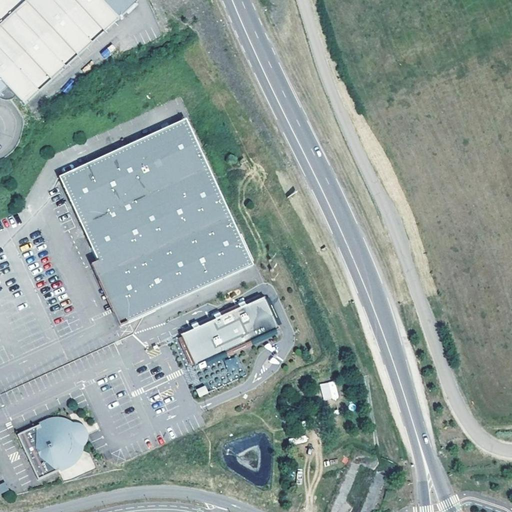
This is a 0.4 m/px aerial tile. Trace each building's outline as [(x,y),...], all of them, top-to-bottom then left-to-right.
[(0,0),(0,80),(23,106),(117,20),(138,1),(137,0),(0,0)] [(103,275),(126,324),(253,266),(249,256),(185,119),(58,178),(74,212),(80,225),(98,263),(103,275)] [(93,265),(121,326),(126,324),(103,275),(98,263),(93,265)] [(199,365),(282,327),(268,295),(249,303),(247,301),(242,303),(243,305),(224,314),(223,312),(196,325),(197,327),(184,333),(199,365)] [(320,384),(323,401),(338,398),(335,381),(320,384)] [(205,385),(196,390),(199,397),(209,393),(205,385)] [(40,422),(41,425),(48,422),(55,420),(59,420),(63,421),(67,422),(70,424),(72,425),(73,426),(74,424),(77,425),(79,427),(81,429),(83,429),(85,435),(84,435),(84,437),(85,439),(85,442),(84,444),(81,445),(81,448),(80,452),(79,454),(77,458),(74,461),(71,464),(68,466),(64,468),(61,469),(59,470),(60,473),(64,471),(66,470),(71,468),(75,465),(77,463),(78,461),(80,459),(81,456),(83,450),(84,447),(86,445),(88,442),(88,438),(88,435),(88,431),(86,427),(83,425),(79,423),(75,422),(72,422),(70,420),(67,419),(63,418),(60,418),(56,417),(40,422)] [(81,448),(81,445),(84,444),(85,442),(85,439),(84,437),(84,435),(85,435),(83,429),(81,429),(79,427),(77,425),(74,424),(73,426),(72,425),(70,424),(67,422),(63,421),(59,420),(55,420),(48,422),(41,425),(18,436),(38,480),(59,470),(61,469),(64,468),(68,466),(71,464),(74,461),(77,458),(79,454),(80,452),(81,448)] [(0,483),(0,493),(9,489),(4,482),(0,483)]
